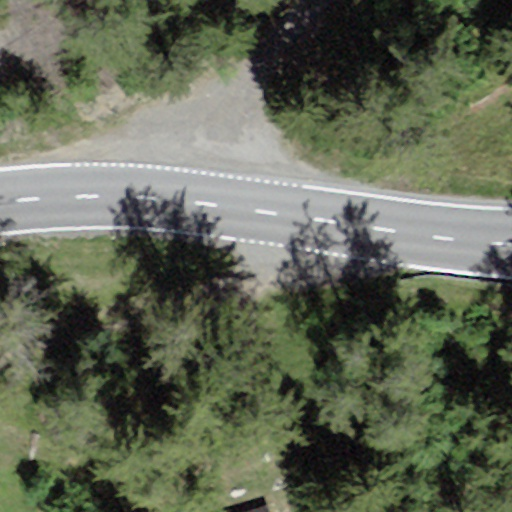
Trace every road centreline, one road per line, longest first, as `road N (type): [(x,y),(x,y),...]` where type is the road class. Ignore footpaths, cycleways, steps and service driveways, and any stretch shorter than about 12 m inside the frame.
road 1 (tertiary): [(0,206),(145,197),(511,238)]
road 2 (track): [(145,197),(323,0)]
